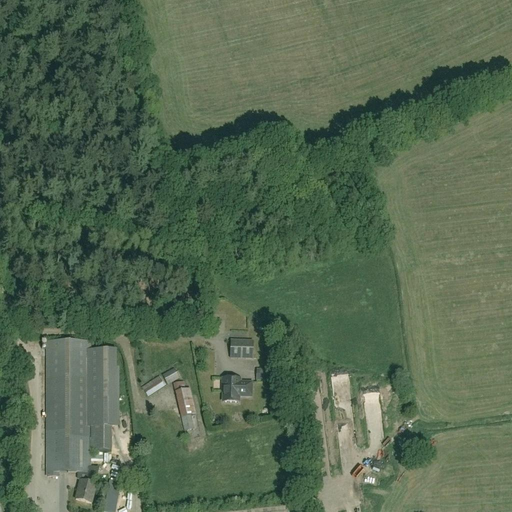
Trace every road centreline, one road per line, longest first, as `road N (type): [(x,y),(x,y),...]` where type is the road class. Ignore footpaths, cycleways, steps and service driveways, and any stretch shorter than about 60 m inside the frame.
road 1 (unknown): [(511,108),(405,168),(442,256),(444,340),(411,398),(399,448),(361,453),(349,446),(344,404),(349,394),(373,391)]
road 2 (unknown): [(21,342),(53,332),(216,338),(235,300),(378,269)]
road 3 (unknown): [(121,511),(127,456),(225,444),(232,499)]
road 4 (residential): [(31,511),(34,405),(21,342)]
road 5 (unknown): [(511,126),(468,61),(459,0)]
road 6 (unknown): [(468,511),(511,392)]
road 7 (unknown): [(121,336),(140,455)]
